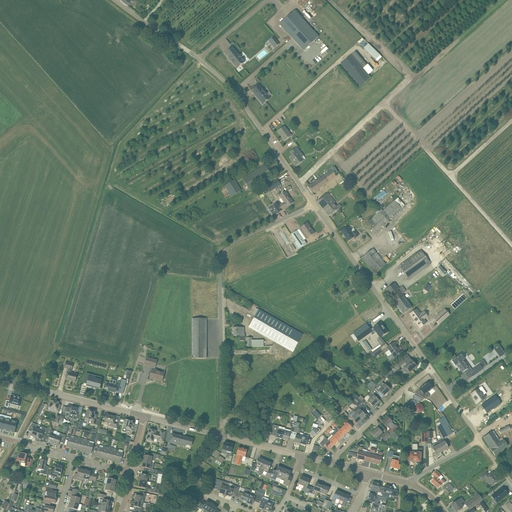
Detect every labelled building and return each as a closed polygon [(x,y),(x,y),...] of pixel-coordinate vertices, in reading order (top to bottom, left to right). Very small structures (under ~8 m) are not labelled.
[(306,24),(294,11),(279,24),(291,37),(306,24)] [(318,37),(306,24),(291,37),(304,51),(318,37)] [(377,61),(381,56),(367,43),(363,48),(377,61)] [(232,47),(225,54),(237,68),(245,62),(232,47)] [(352,55),(340,64),(360,87),(371,78),(368,75),(373,71),(368,65),(367,65),(363,68),(352,55)] [(259,85),(251,91),(263,105),(270,99),(259,85)] [(284,140),(291,136),(284,127),(278,131),(284,140)] [(293,155),(290,158),(296,166),(303,160),(301,158),(303,156),(297,147),(291,152),(293,155)] [(272,177),(265,165),(243,179),(250,190),(272,177)] [(323,176),(307,186),(312,193),(328,182),(327,182),(323,176)] [(277,179),(268,185),(272,190),(280,185),(277,179)] [(234,180),(225,186),(231,196),(240,190),(234,180)] [(285,185),(288,190),(295,186),(292,181),(285,185)] [(286,192),(281,195),(280,196),(281,198),(281,199),(283,202),(280,205),(278,202),(273,205),(278,213),(283,210),(282,210),(287,206),(287,207),(293,203),(286,192)] [(335,203),(327,193),(317,201),(329,217),(338,209),(334,203),(335,203)] [(382,210),(379,212),(367,223),(375,231),(404,205),(398,198),(394,201),(383,211),(382,210)] [(273,205),(268,209),(273,216),(278,213),(273,205)] [(307,224),(299,229),(306,238),(314,233),(311,229),(311,230),(307,224)] [(352,232),(348,227),(341,232),(348,242),(354,237),(355,238),(358,236),(354,231),(352,232)] [(304,240),(297,230),(291,234),(296,242),(295,243),(299,249),(306,244),(304,240)] [(373,249),(362,258),(375,273),(386,264),(373,249)] [(421,250),(403,263),(399,266),(409,279),(431,263),(421,250)] [(402,286),(398,289),(394,283),(385,290),(403,314),(412,308),(402,294),(406,291),(402,286)] [(427,283),(423,288),(428,292),(431,287),(427,283)] [(259,310),(249,327),(292,352),(302,334),(259,310)] [(417,310),(410,314),(420,327),(426,323),(423,319),(420,315),(417,310)] [(444,310),(434,319),(439,324),(449,315),(444,310)] [(206,358),(206,319),(192,319),(192,358),(206,358)] [(366,325),(353,334),(357,339),(358,341),(370,333),(372,335),(377,332),(380,337),(381,337),(387,333),(384,328),(383,329),(380,323),(374,328),(370,330),(366,325)] [(233,328),(233,336),(239,336),(239,341),(244,341),(244,336),(244,328),(233,328)] [(384,344),(372,353),(375,357),(383,351),(385,353),(385,352),(388,356),(392,354),(394,357),(401,352),(398,348),(397,349),(393,343),(387,348),(384,344)] [(498,346),(496,348),(499,352),(497,353),(500,357),(504,354),(498,346)] [(465,359),(461,354),(455,358),(454,359),(452,361),(455,366),(457,364),(458,367),(462,373),(468,368),(469,367),(469,366),(469,367),(464,359),(465,359)] [(146,358),(146,359),(145,364),(153,367),(150,378),(154,380),(155,379),(162,380),(164,373),(156,371),(157,370),(155,369),(157,360),(146,358)] [(416,366),(410,359),(406,363),(403,359),(397,365),(399,368),(404,362),(406,364),(403,367),(404,368),(403,369),(407,374),(409,372),(410,372),(416,366)] [(66,362),(65,363),(64,367),(68,368),(65,379),(71,380),(70,381),(75,382),(77,374),(71,373),(73,364),(66,362)] [(483,369),(480,365),(470,372),(473,376),(483,369)] [(86,374),(85,377),(89,377),(87,384),(87,386),(95,388),(95,387),(99,388),(102,378),(96,377),(96,378),(95,379),(90,378),(91,375),(86,374)] [(116,385),(116,384),(110,383),(105,382),(104,388),(108,389),(108,391),(107,391),(114,393),(115,391),(117,391),(117,393),(118,392),(122,393),(122,394),(123,394),(126,381),(121,380),(119,386),(118,385),(117,385),(116,385)] [(370,383),(369,383),(368,382),(365,385),(371,391),(375,388),(370,383)] [(382,382),(379,385),(375,389),(378,392),(379,392),(384,396),(390,390),(385,385),(382,382)] [(419,395),(419,396),(426,400),(426,399),(429,396),(430,396),(427,393),(433,388),(427,382),(419,389),(422,393),(419,395)] [(478,389),(471,394),(477,403),(481,400),(485,397),(484,395),(486,393),(481,387),(478,389)] [(322,396),(328,401),(331,398),(326,393),(322,396)] [(379,401),(375,397),(373,395),(373,396),(370,393),(368,395),(371,398),(368,401),(373,407),(379,401)] [(20,406),(23,398),(11,395),(9,401),(6,400),(5,406),(8,407),(9,403),(10,404),(20,406)] [(419,403),(418,403),(422,399),(416,395),(413,398),(414,399),(409,403),(414,408),(414,411),(416,413),(418,413),(421,413),(423,411),(423,409),(423,406),(421,404),(419,403)] [(495,395),(481,405),(487,413),(501,403),(495,395)] [(356,396),(350,402),(352,404),(357,407),(353,411),(361,420),(365,415),(361,411),(366,406),(361,402),(356,396)] [(50,400),(49,405),(48,407),(54,409),(53,411),(58,412),(60,405),(58,404),(59,402),(50,400)] [(68,405),(67,410),(66,413),(70,413),(69,417),(69,418),(77,419),(79,412),(78,412),(78,409),(74,407),(75,406),(68,405)] [(347,405),(343,409),(340,412),(345,417),(348,415),(344,411),(349,407),(347,405)] [(87,413),(86,413),(85,418),(89,419),(88,420),(92,421),(91,424),(95,425),(97,414),(94,414),(95,412),(88,410),(87,413)] [(315,410),(312,413),(317,418),(320,415),(315,410)] [(361,420),(355,414),(351,418),(356,424),(361,420)] [(106,415),(106,417),(104,422),(110,424),(110,426),(114,427),(114,428),(117,429),(118,423),(114,422),(115,417),(106,415)] [(387,426),(393,432),(398,427),(396,425),(397,425),(393,421),(392,422),(388,417),(382,423),(387,427),(387,426)] [(4,423),(2,430),(8,431),(10,424),(11,420),(5,419),(4,423)] [(125,419),(125,420),(123,428),(122,431),(122,432),(125,432),(126,432),(126,430),(133,431),(135,424),(132,423),(133,421),(125,419)] [(17,422),(11,420),(10,424),(8,431),(14,433),(17,422)] [(345,425),(342,427),(347,432),(352,428),(347,423),(344,420),(342,423),(345,425)] [(284,432),(282,439),(288,441),(291,432),(293,432),(296,422),(291,421),(290,426),(291,427),(290,430),(285,429),(284,432)] [(296,422),(293,432),(296,433),(296,435),(295,437),(294,442),(297,443),(297,444),(299,445),(300,444),(302,437),(303,434),(303,433),(300,433),(301,429),(298,428),(299,423),(296,422)] [(36,438),(39,429),(36,428),(37,425),(32,424),(28,431),(32,432),(30,436),(35,437),(34,438),(36,438)] [(450,435),(443,424),(441,425),(439,426),(436,427),(441,436),(446,433),(448,436),(450,435)] [(272,429),(271,432),(277,433),(276,437),(282,439),(284,432),(285,429),(285,428),(282,427),(273,425),(272,429)] [(46,437),(48,429),(40,426),(39,429),(36,438),(37,439),(37,438),(41,440),(43,436),(46,437)] [(347,432),(342,427),(340,429),(338,427),(336,430),(338,432),(343,437),(347,432)] [(390,436),(386,432),(384,434),(382,433),(377,428),(371,433),(376,438),(378,440),(381,437),(385,441),(390,436)] [(502,436),(496,428),(483,438),(491,449),(491,450),(495,456),(508,446),(503,440),(501,437),(502,436)] [(51,444),(53,445),(56,436),(53,434),(54,431),(48,429),(46,437),(49,438),(47,442),(52,443),(51,444)] [(163,442),(164,437),(165,432),(161,431),(160,434),(155,433),(156,431),(149,429),(148,435),(149,435),(147,440),(154,441),(154,438),(159,439),(158,441),(163,442)] [(338,432),(333,436),(338,441),(343,437),(338,432)] [(433,432),(427,432),(427,443),(428,448),(432,448),(436,455),(442,452),(437,443),(431,446),(430,444),(430,439),(432,439),(432,438),(433,432)] [(56,436),(53,445),(54,445),(54,444),(58,446),(60,442),(64,444),(66,435),(60,434),(59,437),(56,436)] [(193,439),(172,434),(169,443),(185,447),(186,445),(191,446),(193,439)] [(302,437),(300,444),(306,446),(308,441),(309,436),(303,434),(302,437)] [(332,435),(327,439),(333,446),(338,441),(333,436),(332,435)] [(77,450),(80,441),(76,440),(77,437),(74,437),(73,439),(71,448),(77,450)] [(83,451),(86,442),(83,442),(83,439),(80,438),(80,441),(77,450),(83,451)] [(329,450),(333,446),(327,439),(326,438),(319,444),(323,447),(324,446),(329,450)] [(443,439),(437,443),(442,452),(448,448),(445,442),(443,439)] [(86,440),(83,451),(91,453),(94,444),(89,443),(90,441),(86,440)] [(366,454),(364,461),(372,463),(374,456),(377,443),(372,442),(371,445),(372,446),(370,455),(366,454)] [(232,452),(231,452),(233,445),(224,443),(221,453),(231,456),(232,452)] [(410,453),(409,457),(409,462),(420,462),(420,453),(417,453),(418,444),(412,444),(412,453),(410,453)] [(103,448),(100,458),(107,459),(109,450),(106,449),(106,447),(103,446),(103,448)] [(239,447),(237,452),(236,455),(237,455),(234,464),(240,466),(243,456),(245,457),(247,449),(239,447)] [(364,461),(366,454),(362,453),(363,448),(360,447),(359,452),(358,452),(356,458),(364,461)] [(107,459),(113,461),(115,452),(112,451),(113,449),(110,448),(109,450),(107,459)] [(119,450),(116,449),(115,452),(113,461),(121,463),(123,454),(118,452),(119,450)] [(389,450),(389,452),(387,457),(392,458),(392,460),(391,460),(390,463),(391,463),(390,467),(399,470),(400,465),(398,464),(398,462),(399,457),(393,456),(393,453),(394,451),(389,450)] [(142,458),(141,461),(151,463),(152,460),(154,460),(155,458),(159,459),(159,455),(148,452),(147,456),(144,455),(143,459),(142,458)] [(374,456),(372,463),(380,465),(382,458),(381,458),(382,453),(379,452),(378,457),(374,456)] [(30,468),(31,464),(32,459),(26,458),(27,455),(20,453),(18,460),(17,460),(15,465),(20,466),(21,463),(26,464),(25,465),(26,466),(30,468)] [(258,472),(260,473),(265,461),(258,458),(256,465),(252,464),(250,470),(254,471),(256,466),(260,467),(258,472)] [(46,461),(41,459),(38,471),(40,472),(40,474),(47,475),(48,470),(44,470),(46,461)] [(151,463),(141,461),(141,464),(142,464),(142,467),(150,469),(149,472),(156,474),(157,470),(153,469),(154,463),(151,463)] [(265,461),(260,473),(262,474),(264,469),(268,471),(266,476),(269,478),(272,471),(269,470),(271,464),(265,461)] [(57,463),(55,468),(55,470),(53,469),(52,472),(53,472),(52,474),(58,475),(58,476),(61,476),(63,466),(59,465),(59,464),(57,463)] [(276,477),(280,478),(284,469),(278,467),(275,473),(272,471),(269,478),(275,480),(276,477)] [(83,479),(85,470),(78,468),(77,471),(78,471),(77,474),(75,473),(74,479),(82,481),(82,479),(83,479)] [(284,469),(280,478),(285,480),(283,484),(289,486),(291,479),(288,478),(291,472),(284,469)] [(92,480),(94,474),(91,473),(91,472),(85,470),(83,479),(82,480),(83,482),(86,482),(88,481),(88,480),(89,480),(88,483),(91,484),(92,480)] [(441,476),(439,474),(435,470),(432,474),(435,477),(431,481),(438,488),(442,484),(443,485),(446,482),(442,478),(440,480),(439,478),(441,476)] [(486,472),(482,475),(479,477),(482,480),(485,478),(490,485),(491,484),(492,486),(499,481),(492,472),(488,475),(486,472)] [(107,484),(115,486),(117,479),(114,478),(114,480),(112,479),(113,474),(107,473),(106,477),(108,478),(107,484)] [(308,493),(311,488),(310,488),(307,486),(310,480),(301,476),(298,484),(304,486),(302,491),(306,492),(305,494),(307,495),(308,493)] [(146,484),(147,482),(140,480),(139,487),(149,489),(150,485),(146,484)] [(225,483),(220,482),(216,490),(220,491),(219,493),(225,495),(229,485),(228,483),(226,482),(225,483)] [(311,488),(308,493),(308,494),(308,495),(314,497),(316,491),(320,493),(321,489),(322,485),(316,482),(314,488),(311,488)] [(373,482),(371,488),(373,489),(373,490),(372,493),(372,494),(377,495),(378,492),(383,494),(384,490),(385,489),(385,488),(384,487),(381,487),(379,486),(380,484),(373,482)] [(230,483),(229,484),(229,485),(225,495),(231,497),(231,495),(236,497),(239,487),(233,485),(232,484),(230,483)] [(451,486),(448,483),(442,488),(445,491),(451,486)] [(113,492),(115,486),(107,484),(105,490),(113,492)] [(329,488),(322,485),(321,489),(320,493),(326,496),(329,488)] [(383,494),(382,497),(388,498),(388,495),(392,496),(395,497),(397,497),(398,491),(395,490),(393,490),(392,490),(392,487),(385,486),(385,488),(385,489),(384,490),(383,494)] [(453,489),(451,486),(445,491),(447,494),(453,489)] [(49,487),(47,487),(46,492),(43,491),(42,494),(44,495),(55,498),(57,492),(51,491),(52,488),(53,488),(49,487)] [(503,487),(492,496),(495,500),(497,497),(500,500),(508,494),(503,487)] [(251,492),(251,491),(245,488),(243,492),(240,491),(237,498),(241,500),(246,503),(251,492)] [(334,496),(332,501),(335,502),(338,504),(340,500),(342,494),(336,491),(334,496)] [(72,496),(70,502),(79,504),(81,495),(79,494),(72,492),(71,496),(72,496)] [(135,501),(143,502),(145,497),(146,493),(139,492),(138,495),(136,495),(135,501)] [(251,492),(246,503),(252,505),(255,497),(254,497),(255,494),(251,492)] [(370,493),(368,500),(369,500),(373,501),(372,502),(378,504),(379,500),(386,502),(387,499),(388,498),(382,497),(377,495),(372,494),(370,493)] [(479,495),(478,495),(476,493),(471,496),(473,498),(465,504),(469,510),(483,500),(479,495)] [(342,494),(340,500),(343,502),(342,505),(345,506),(349,496),(342,494)] [(43,503),(47,504),(49,505),(50,502),(55,503),(57,498),(55,498),(44,495),(43,497),(44,498),(43,503)] [(259,508),(264,510),(269,499),(264,497),(263,500),(262,500),(259,508)] [(461,498),(455,502),(451,505),(455,511),(456,511),(458,511),(459,511),(458,510),(463,507),(460,504),(464,502),(461,498)] [(269,499),(264,510),(269,511),(271,511),(272,511),(271,510),(273,504),(274,502),(269,499)] [(369,500),(368,503),(372,504),(369,511),(381,511),(383,505),(378,504),(372,502),(373,501),(369,500)] [(135,511),(140,511),(141,511),(143,508),(142,508),(143,502),(135,501),(133,506),(135,507),(135,511)] [(206,511),(207,511),(212,504),(207,501),(206,503),(203,501),(198,507),(202,509),(202,508),(204,509),(202,511),(206,511)] [(79,504),(70,502),(69,508),(77,510),(79,504)] [(47,504),(43,503),(40,511),(47,511),(48,511),(53,511),(54,508),(47,506),(47,504)]
